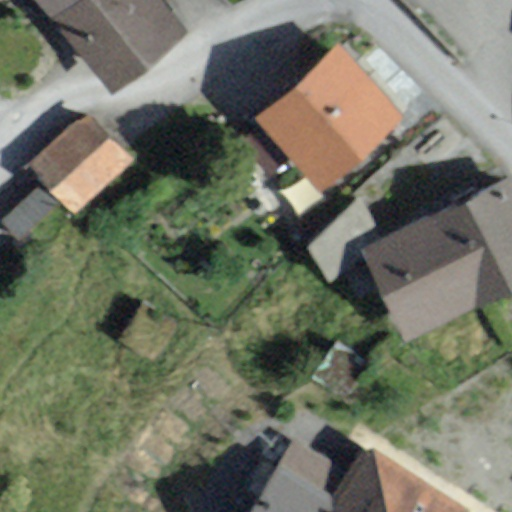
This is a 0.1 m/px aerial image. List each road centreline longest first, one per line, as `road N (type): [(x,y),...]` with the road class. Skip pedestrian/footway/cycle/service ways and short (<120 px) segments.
road 1 (residential): [(0,179),(101,103),(302,0)]
road 2 (residential): [(511,144),(392,43),(365,0)]
